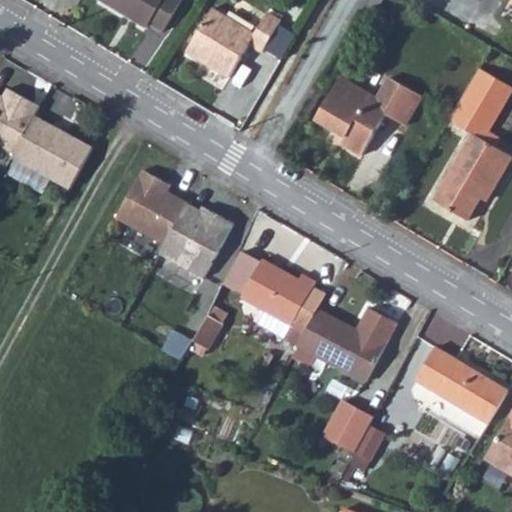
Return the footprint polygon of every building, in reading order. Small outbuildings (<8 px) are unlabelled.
[(185,0),(111,0),(154,25),(156,20),(169,28),(185,0)] [(271,51),(290,21),(272,10),(259,31),(214,4),(188,49),(234,75),(254,42),(271,51)] [(493,118),(503,125),(511,110),(511,89),(485,73),(452,127),(471,139),(477,129),(483,132),(493,118)] [(0,141),(4,144),(25,108),(32,98),(0,79),(0,141)] [(382,123),(401,134),(416,109),(388,91),(378,106),(342,84),(315,127),(345,146),(340,153),(358,163),(382,123)] [(25,108),(4,144),(2,149),(60,182),(83,142),(64,131),(62,135),(38,122),(41,117),(25,108)] [(477,129),(471,139),(479,142),(502,156),(507,148),(495,140),(503,125),(493,118),(483,132),(477,129)] [(511,161),(502,156),(479,142),(440,208),(472,228),(487,206),(494,195),(500,199),(511,180),(511,161)] [(165,176),(138,160),(109,208),(158,238),(185,194),(162,181),(165,176)] [(195,201),(185,194),(158,238),(154,245),(196,271),(229,217),(197,197),(195,201)] [(494,195),(487,206),(493,211),(500,199),(494,195)] [(301,280),(262,258),(240,299),(268,315),(261,327),(299,348),(329,296),(315,288),(318,283),(304,275),(301,280)] [(403,326),(369,309),(358,331),(321,312),(301,351),(295,362),(314,372),(318,364),(369,390),(403,326)] [(230,325),(214,315),(198,343),(214,351),(230,325)] [(419,380),(492,424),(510,394),(438,350),(419,380)] [(369,427),(339,409),(318,443),(349,461),(354,453),(369,427)] [(511,419),(487,462),(511,477),(511,419)] [(369,427),(354,453),(368,461),(384,435),(369,427)]
